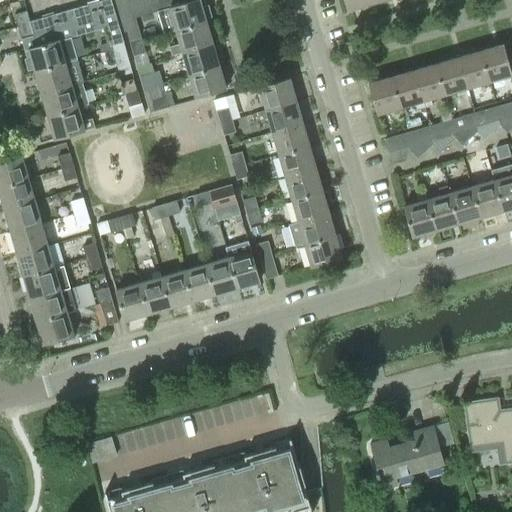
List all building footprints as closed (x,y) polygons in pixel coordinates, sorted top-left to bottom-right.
[(108,0),(30,22),(33,37),(35,45),(36,47),(59,41),(104,28),(108,43),(109,47),(111,47),(124,43),(111,0),(108,0)] [(132,19),(126,0),(114,0),(124,33),(126,32),(139,29),(136,18),(132,19)] [(137,0),(126,0),(132,19),(136,18),(142,16),(137,0)] [(152,14),(148,0),(137,0),(142,16),(152,14)] [(148,0),(152,14),(162,10),(159,0),(148,0)] [(162,10),(157,12),(164,35),(176,32),(206,23),(205,18),(211,17),(207,5),(202,7),(199,0),(194,0),(184,3),(173,6),(169,7),(169,8),(162,10)] [(173,6),(171,0),(159,0),(162,10),(169,8),(169,7),(173,6)] [(370,4),(369,0),(344,0),(348,11),(370,4)] [(17,26),(30,22),(27,12),(14,16),(17,26)] [(30,22),(17,26),(24,49),(35,45),(33,37),(30,22)] [(183,54),(213,45),(206,23),(176,32),(183,54)] [(130,45),(142,41),(139,29),(126,32),(130,45)] [(59,41),(36,47),(28,49),(35,73),(65,65),(59,41)] [(142,41),(130,45),(133,56),(146,52),(142,41)] [(111,51),(109,47),(108,43),(99,46),(101,54),(111,51)] [(124,43),(111,47),(115,60),(127,56),(124,43)] [(189,77),(220,68),(213,45),(183,54),(189,77)] [(481,52),(489,82),(511,75),(511,74),(504,46),(481,52)] [(459,59),(467,88),(489,82),(481,52),(459,59)] [(127,56),(115,60),(118,71),(130,67),(127,56)] [(436,65),(445,95),(467,88),(459,59),(436,65)] [(41,95),(72,86),(65,65),(35,73),(41,95)] [(445,95),(436,65),(414,72),(424,107),(431,105),(429,99),(445,95)] [(220,68),(189,77),(196,98),(226,89),(220,68)] [(391,78),(400,108),(415,104),(416,109),(424,107),(414,72),(391,78)] [(144,90),(156,87),(151,73),(140,77),(144,90)] [(400,108),(391,78),(369,85),(377,114),(400,108)] [(125,96),(138,92),(134,79),(121,83),(125,96)] [(266,112),(297,103),(290,79),(259,88),(266,112)] [(80,84),(72,86),(41,95),(48,118),(78,109),(78,107),(88,104),(82,84),(80,84)] [(156,87),(144,90),(147,101),(159,98),(156,87)] [(138,92),(125,96),(128,107),(141,104),(138,92)] [(511,102),(497,107),(500,118),(511,115),(511,102)] [(272,134),(304,125),(297,103),(266,112),(272,134)] [(132,119),(144,115),(141,104),(128,107),(132,119)] [(474,114),(478,125),(500,119),(500,118),(497,107),(474,114)] [(221,125),(233,122),(229,108),(217,111),(221,125)] [(85,132),(95,128),(92,119),(82,122),(78,109),(48,118),(54,140),(85,132)] [(455,131),(456,131),(477,125),(478,125),(474,114),(452,120),(455,131)] [(501,125),(500,126),(507,134),(511,129),(511,115),(500,118),(500,119),(501,125)] [(500,119),(478,125),(477,125),(479,131),(478,132),(485,140),(500,126),(501,125),(500,119)] [(430,127),(433,138),(455,131),(452,120),(430,127)] [(233,122),(221,125),(224,135),(236,132),(233,122)] [(279,156),(310,147),(304,125),(272,134),(279,156)] [(477,125),(456,131),(457,137),(456,139),(462,146),(478,132),(479,131),(477,125)] [(407,133),(411,144),(433,138),(430,127),(407,133)] [(456,131),(455,131),(433,138),(435,144),(433,145),(440,153),(456,139),(457,137),(456,131)] [(411,144),(407,133),(385,140),(388,151),(411,144)] [(433,138),(411,144),(412,151),(411,152),(418,160),(433,145),(435,144),(433,138)] [(412,151),(411,144),(388,151),(391,163),(403,159),(411,152),(412,151)] [(507,144),(495,147),(499,158),(510,155),(507,144)] [(285,179),(317,170),(310,147),(279,156),(285,179)] [(234,169),(246,166),(242,152),(230,156),(234,169)] [(61,170),(73,166),(69,153),(57,157),(61,170)] [(0,187),(28,179),(22,157),(0,163),(0,187)] [(494,182),(502,211),(511,208),(511,163),(490,170),(494,182)] [(73,166),(61,170),(64,182),(77,178),(73,166)] [(246,166),(234,169),(237,180),(249,177),(246,166)] [(317,170),(285,179),(292,201),(323,192),(317,170)] [(28,179),(0,187),(0,197),(4,211),(35,202),(28,179)] [(502,211),(494,182),(472,188),(480,218),(502,211)] [(231,185),(220,188),(209,192),(212,203),(214,210),(236,203),(231,185)] [(439,188),(442,197),(426,201),(435,231),(458,224),(449,194),(447,186),(439,188)] [(480,218),(472,188),(449,194),(458,224),(480,218)] [(212,203),(209,192),(196,196),(199,207),(212,203)] [(298,224),(330,214),(323,192),(292,201),(298,224)] [(426,201),(424,193),(416,195),(418,203),(404,207),(413,237),(435,231),(426,201)] [(247,215),(259,211),(255,198),(243,201),(247,215)] [(74,215),(87,211),(83,199),(70,202),(74,215)] [(11,234),(41,225),(35,202),(4,211),(11,234)] [(164,205),(168,217),(179,213),(176,202),(164,205)] [(168,217),(164,205),(152,209),(156,220),(168,217)] [(87,211),(74,215),(77,227),(90,223),(87,211)] [(259,211),(247,215),(250,226),(262,222),(259,211)] [(295,248),(305,246),(336,237),(330,214),(298,224),(289,226),(295,248)] [(119,218),(123,230),(131,228),(135,226),(132,215),(119,218)] [(123,230),(119,218),(107,222),(107,223),(111,233),(123,230)] [(98,225),(101,236),(111,233),(107,223),(98,225)] [(17,256),(48,247),(41,225),(11,234),(17,256)] [(134,237),(131,228),(123,230),(126,239),(134,237)] [(336,237),(305,246),(311,267),(343,258),(336,237)] [(228,258),(237,289),(260,282),(248,241),(225,247),(228,258)] [(260,259),(272,255),(268,241),(256,245),(260,259)] [(87,259),(99,256),(95,243),(83,246),(87,259)] [(23,277),(54,269),(48,247),(17,256),(23,277)] [(272,255),(260,259),(266,280),(278,277),(272,255)] [(99,256),(87,259),(90,271),(102,268),(99,256)] [(205,265),(215,296),(237,289),(228,258),(205,265)] [(215,296),(205,265),(184,271),(193,302),(215,296)] [(63,266),(54,269),(23,277),(30,301),(69,289),(63,266)] [(160,278),(169,309),(193,302),(184,271),(160,278)] [(169,309),(160,278),(139,284),(148,315),(169,309)] [(148,315),(139,284),(117,290),(126,321),(148,315)] [(100,304),(112,300),(109,288),(96,292),(100,304)] [(36,322),(67,313),(75,311),(69,289),(30,301),(36,322)] [(112,300),(100,304),(106,326),(119,323),(112,300)] [(67,313),(36,322),(43,344),(74,335),(67,313)] [(202,431),(273,414),(268,393),(197,410),(202,431)] [(500,397),(463,402),(469,447),(503,442),(507,464),(511,463),(511,406),(501,408),(500,397)] [(396,477),(445,463),(434,426),(413,433),(415,441),(390,448),(387,440),(370,445),(382,489),(398,484),(396,477)] [(110,438),(87,444),(92,462),(115,456),(110,438)] [(106,499),(109,511),(311,511),(304,485),(305,485),(300,466),(298,466),(293,446),(277,451),(276,447),(263,451),(264,454),(258,456),(257,452),(244,456),(245,460),(215,468),(214,465),(201,468),(202,472),(196,474),(195,470),(182,474),(183,477),(169,482),(154,486),(152,482),(140,486),(141,490),(135,491),(134,488),(121,491),(122,495),(106,499)] [(63,468),(76,466),(85,463),(81,449),(60,455),(60,462),(63,468)]
